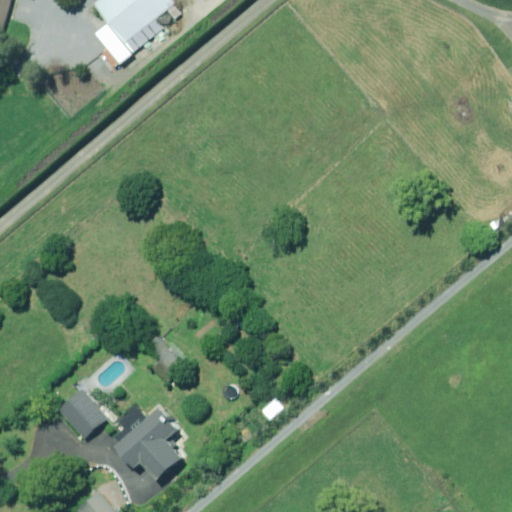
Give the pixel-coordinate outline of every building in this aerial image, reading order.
[(0,0),(0,41),(3,43),(14,0),(0,0)] [(103,0),(98,5),(118,30),(106,40),(119,57),(131,47),(142,60),(164,42),(158,35),(165,29),(158,20),(178,4),(174,0),(103,0)] [(188,365),(160,340),(152,348),(165,360),(156,371),(170,384),(188,365)] [(110,421),(85,393),(63,412),(88,440),(110,421)] [(287,409),(279,399),(265,412),(273,421),(287,409)] [(164,411),(153,421),(139,405),(119,422),(126,429),(116,438),(124,446),(122,448),(141,470),(147,464),(163,482),(187,460),(171,442),(183,432),(164,411)] [(117,511),(100,491),(78,509),(81,511),(117,511)]
